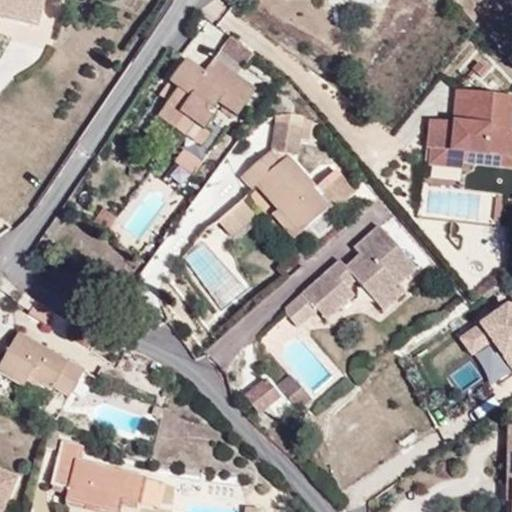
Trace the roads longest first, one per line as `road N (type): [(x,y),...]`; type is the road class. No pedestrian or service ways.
road 1 (residential): [(326,511),(183,367),(61,310),(30,287),(16,264),(17,243),(189,0)]
road 2 (unknown): [(170,359),(359,210)]
road 3 (unknown): [(114,333),(154,239),(232,147)]
road 4 (unknown): [(341,511),(479,405)]
